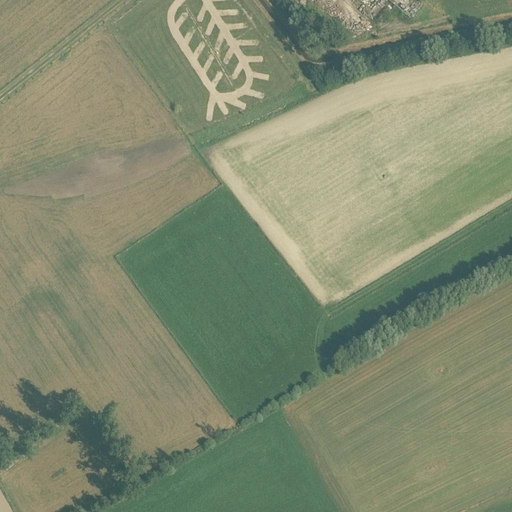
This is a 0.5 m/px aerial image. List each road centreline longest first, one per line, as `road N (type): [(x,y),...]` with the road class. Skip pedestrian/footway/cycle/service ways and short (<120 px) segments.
road 1 (track): [(84,511),(315,378),(328,313),(511,206)]
road 2 (track): [(0,103),(128,0)]
